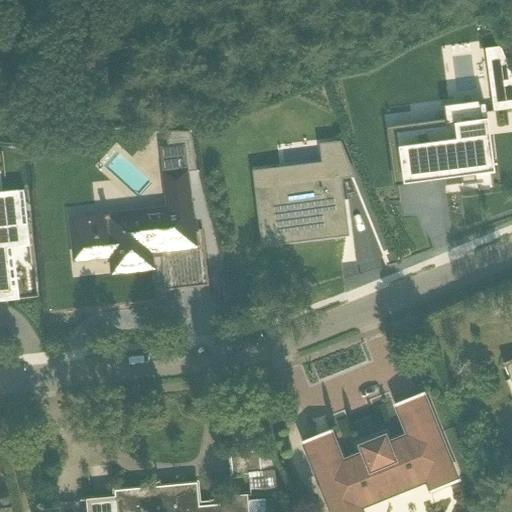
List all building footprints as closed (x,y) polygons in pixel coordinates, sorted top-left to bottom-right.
[(511,62),(511,47),(501,44),(509,61),(511,62)] [(501,92),(511,87),(511,73),(502,50),(486,56),(501,92)] [(416,137),(391,140),(398,187),(494,174),(485,105),(452,110),(454,125),(415,131),(416,137)] [(280,245),(349,237),(342,179),(355,178),(341,143),(325,145),(329,179),(256,188),(261,233),(278,231),(280,245)] [(110,262),(111,262),(113,274),(153,269),(151,253),(162,252),(163,259),(197,255),(194,232),(197,232),(196,222),(193,222),(191,207),(190,207),(187,178),(171,180),(175,209),(123,215),(104,218),(106,236),(99,237),(98,235),(94,236),(95,237),(73,240),(75,261),(110,258),(110,262)] [(0,294),(0,295),(1,300),(0,300),(0,301),(18,300),(18,298),(10,299),(10,293),(9,285),(5,248),(29,245),(30,255),(31,255),(24,191),(3,193),(0,193),(0,294)] [(396,406),(408,437),(388,445),(385,438),(360,448),(363,455),(343,463),(330,432),(303,443),(330,511),(356,511),(352,500),(379,490),(376,483),(398,474),(400,481),(427,470),(436,492),(458,483),(423,395),(396,406)] [(230,455),(233,477),(249,475),(251,490),(276,488),(274,472),(261,473),(259,452),(230,455)] [(199,508),(197,484),(115,492),(115,498),(86,501),(87,511),(165,511),(166,511),(199,508)] [(265,500),(248,502),(247,496),(222,498),(223,505),(199,508),(166,511),(165,511),(265,511),(266,509),(265,500)]
